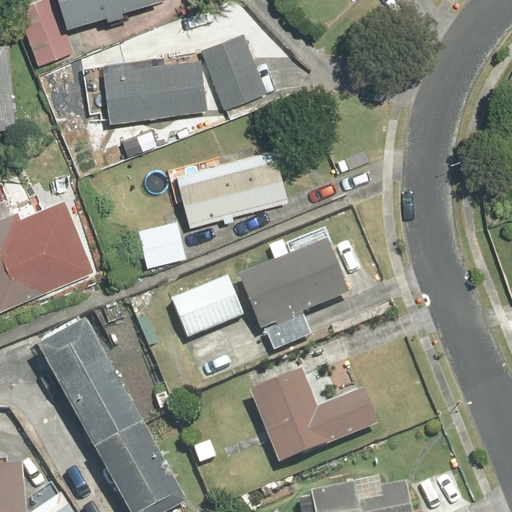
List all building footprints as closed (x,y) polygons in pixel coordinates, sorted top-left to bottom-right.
[(52,0),(62,29),(155,0),(52,0)] [(243,29),(203,45),(227,103),(267,87),(243,29)] [(0,131),(14,130),(4,45),(0,45),(0,131)] [(198,61),(100,74),(107,126),(205,113),(198,61)] [(273,147),(171,174),(185,228),(287,200),(273,147)] [(0,307),(90,273),(62,200),(16,218),(14,211),(0,216),(0,307)] [(174,221),(133,232),(143,270),(184,259),(174,221)] [(323,240),(234,277),(257,332),(346,295),(323,240)] [(221,280),(170,304),(187,342),(239,318),(221,280)] [(81,322),(32,349),(123,511),(163,511),(183,502),(81,322)] [(299,370),(246,392),(277,467),(376,426),(360,389),(315,408),(299,370)] [(210,440),(187,450),(195,469),(218,459),(210,440)] [(24,511),(20,465),(0,466),(0,511),(24,511)] [(408,511),(401,474),(308,493),(311,511),(408,511)]
